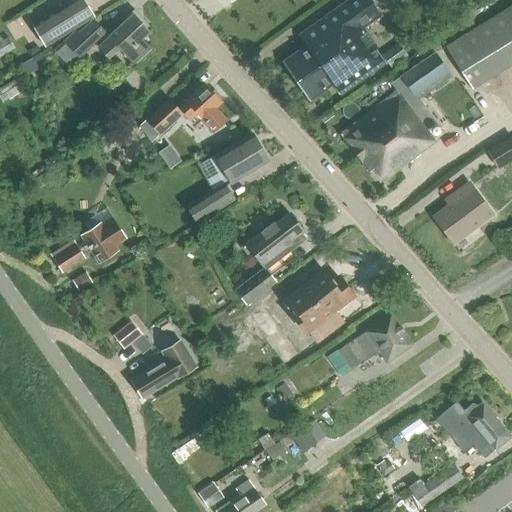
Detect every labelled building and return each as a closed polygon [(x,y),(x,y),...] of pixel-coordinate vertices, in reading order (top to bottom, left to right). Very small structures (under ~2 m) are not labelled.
[(73,0),(31,23),(44,45),(94,17),(84,0),(73,0)] [(381,63),(372,49),(375,47),(361,28),(380,15),(369,0),(347,0),(300,34),(306,43),(282,60),(310,99),(334,83),(340,92),(381,63)] [(511,3),(444,46),(471,89),(511,63),(511,3)] [(109,36),(99,45),(108,56),(119,46),(125,53),(134,63),(149,49),(141,40),(150,31),(147,28),(151,25),(135,7),(125,16),(127,18),(109,34),(110,35),(109,36)] [(76,30),(54,51),(69,67),(95,42),(98,46),(99,45),(109,36),(93,19),(79,32),(76,30)] [(419,97),(451,75),(434,51),(390,82),(396,89),(338,132),(368,171),(373,167),(383,181),(434,140),(426,129),(437,121),(419,97)] [(176,105),(169,98),(145,120),(158,135),(182,113),(189,121),(196,114),(213,132),(226,120),(215,108),(221,101),(218,98),(220,97),(212,89),(211,90),(209,88),(207,89),(202,84),(186,99),(184,98),(176,105)] [(214,155),(230,182),(268,160),(252,132),(214,155)] [(501,170),(511,163),(511,136),(490,150),(501,170)] [(137,148),(127,154),(136,169),(146,163),(137,148)] [(186,205),(196,221),(233,198),(223,182),(186,205)] [(434,217),(452,241),(491,213),(469,183),(452,196),(456,201),(434,217)] [(272,220),(241,245),(247,252),(251,249),(265,267),(266,268),(303,239),(297,232),(301,228),(289,213),(275,224),(272,220)] [(74,240),(51,255),(62,272),(85,257),(84,256),(91,251),(99,263),(118,251),(114,245),(126,237),(114,219),(102,226),(100,222),(81,235),(84,240),(76,244),(74,240)] [(264,267),(236,290),(247,304),(275,281),(264,267)] [(332,309),(352,293),(338,276),(331,281),(322,269),(285,298),(293,309),(290,311),(305,331),(308,328),(317,339),(341,320),(332,309)] [(346,343),(359,362),(378,349),(386,361),(411,343),(390,313),(346,343)] [(129,323),(114,335),(124,347),(139,335),(129,323)] [(131,378),(143,397),(194,365),(179,340),(162,351),(166,358),(131,378)] [(394,370),(398,383),(416,377),(412,364),(394,370)] [(295,392),(306,384),(298,372),(287,380),(295,392)] [(457,427),(469,441),(472,439),(483,453),(492,445),(495,449),(511,435),(482,401),(466,415),(468,417),(457,427)] [(304,441),(330,429),(321,410),(295,422),(304,441)] [(383,460),(376,464),(383,474),(393,467),(388,461),(385,463),(383,460)] [(453,464),(423,485),(421,482),(409,490),(420,505),(461,477),(453,464)] [(215,510),(216,511),(251,511),(265,503),(248,479),(235,488),(239,493),(215,510)]
